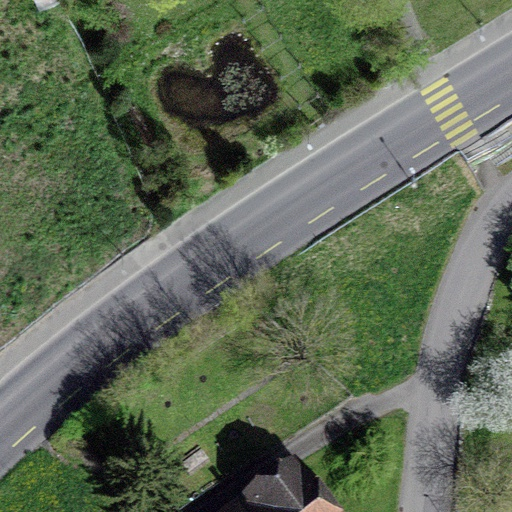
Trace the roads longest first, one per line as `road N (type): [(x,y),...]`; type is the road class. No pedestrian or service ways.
road 1 (secondary): [(0,426),(163,298),(511,85)]
road 2 (residential): [(435,511),(457,370),(511,201)]
